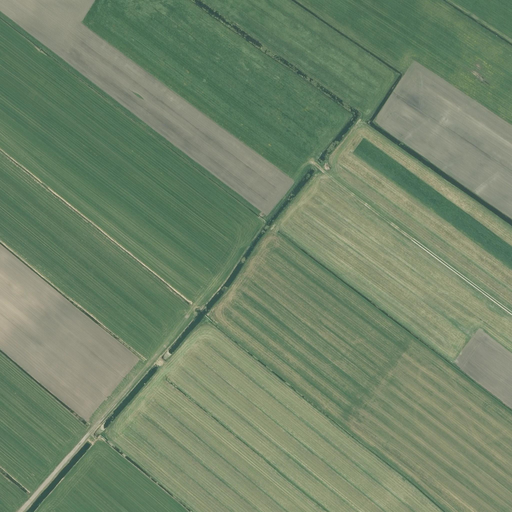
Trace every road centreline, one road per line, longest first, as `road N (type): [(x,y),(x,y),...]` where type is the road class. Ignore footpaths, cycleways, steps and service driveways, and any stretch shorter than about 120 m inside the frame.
road 1 (track): [(20,511),(196,302)]
road 2 (track): [(511,314),(311,161)]
